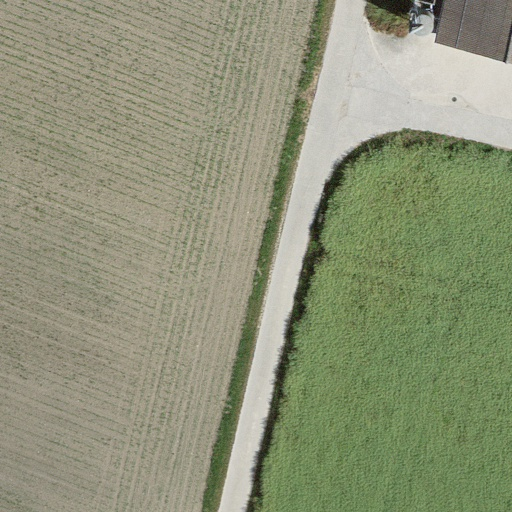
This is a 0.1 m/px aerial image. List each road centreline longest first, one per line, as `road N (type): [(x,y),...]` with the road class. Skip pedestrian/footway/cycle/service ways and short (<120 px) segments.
road 1 (track): [(233,511),(352,0)]
road 2 (track): [(330,95),(511,135)]
